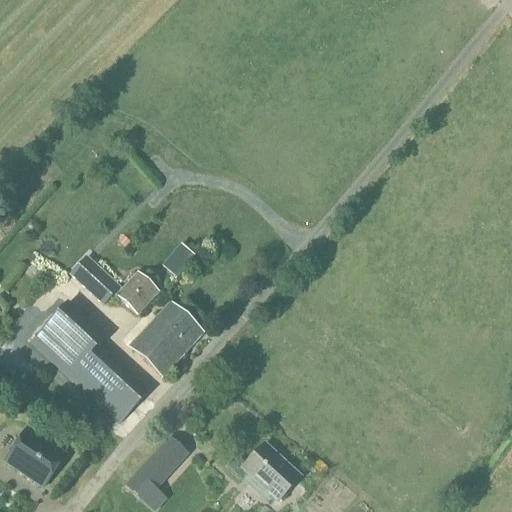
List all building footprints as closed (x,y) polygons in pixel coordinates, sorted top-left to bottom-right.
[(29,253),(45,268),(108,200),(91,185),(29,253)] [(123,236),(117,242),(124,248),(130,242),(123,236)] [(102,308),(120,289),(88,258),(70,277),(102,308)] [(136,317),(158,294),(137,275),(117,298),(136,317)] [(162,380),(186,353),(203,335),(170,304),(128,349),(162,380)] [(120,423),(145,395),(95,349),(103,340),(64,305),(30,342),(120,423)] [(39,493),(65,457),(27,431),(4,463),(20,473),(16,478),(39,493)] [(170,440),(128,484),(148,504),(160,491),(154,485),(184,453),(170,440)] [(278,503),(299,479),(265,447),(242,471),(278,503)]
